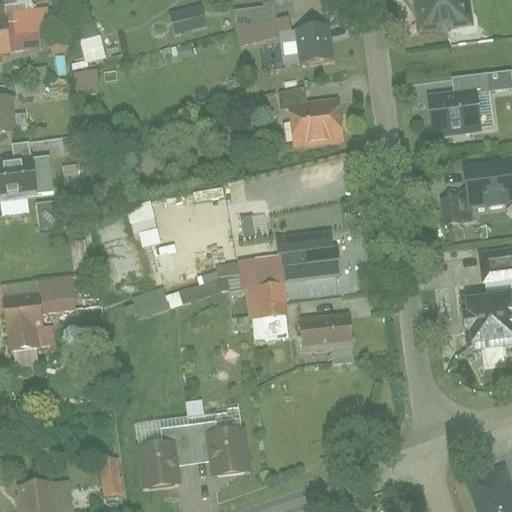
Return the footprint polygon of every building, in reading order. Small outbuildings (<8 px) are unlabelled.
[(474,0),(415,0),(421,35),(478,28),(474,0)] [(169,12),(172,35),(204,31),(201,8),(169,12)] [(0,12),(0,55),(13,53),(6,12),(0,12)] [(331,25),(298,29),(302,65),(336,60),(331,25)] [(78,41),(83,65),(104,62),(99,37),(78,41)] [(76,99),(99,95),(95,71),(72,75),(76,99)] [(477,92),(429,99),(434,142),(484,135),(477,92)] [(0,139),(20,137),(14,97),(0,99),(0,139)] [(341,100),(290,104),(294,148),(343,142),(341,100)] [(511,151),(464,157),(472,212),(511,205),(511,151)] [(0,163),(0,201),(42,195),(35,159),(0,163)] [(70,228),(69,203),(35,205),(36,230),(70,228)] [(127,209),(137,250),(159,245),(149,204),(127,209)] [(235,221),(236,239),(265,236),(263,219),(235,221)] [(280,287),(343,277),(339,242),(279,247),(280,287)] [(511,248),(476,253),(480,286),(511,281),(511,248)] [(0,287),(11,353),(62,347),(59,326),(44,327),(45,313),(77,311),(74,280),(0,287)] [(511,348),(511,291),(463,299),(471,355),(511,348)] [(356,347),(351,317),(299,323),(304,354),(356,347)] [(247,430),(207,433),(214,481),(253,475),(247,430)] [(184,486),(178,443),(138,447),(145,492),(184,486)] [(102,496),(122,495),(120,460),(100,461),(102,496)] [(511,511),(511,489),(506,470),(468,483),(477,511),(511,511)] [(22,511),(75,511),(73,481),(19,492),(22,511)] [(409,511),(404,491),(358,503),(360,511),(409,511)]
